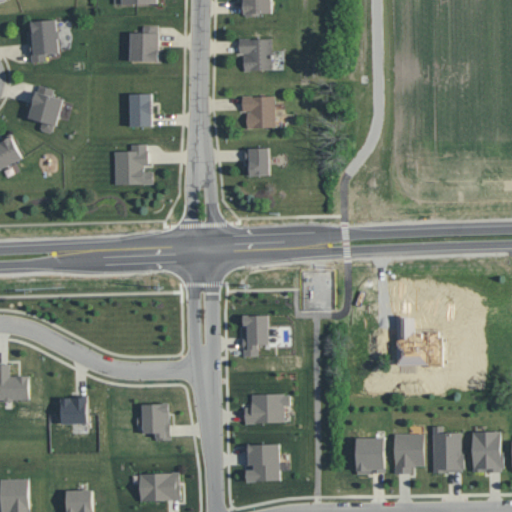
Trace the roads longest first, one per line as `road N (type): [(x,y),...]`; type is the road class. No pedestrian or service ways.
road 1 (secondary): [(0,260),(511,243)]
road 2 (residential): [(201,0),(208,254)]
road 3 (residential): [(0,321),(27,325),(100,362),(207,367)]
road 4 (residential): [(511,504),(332,506)]
road 5 (residential): [(218,511),(207,367)]
